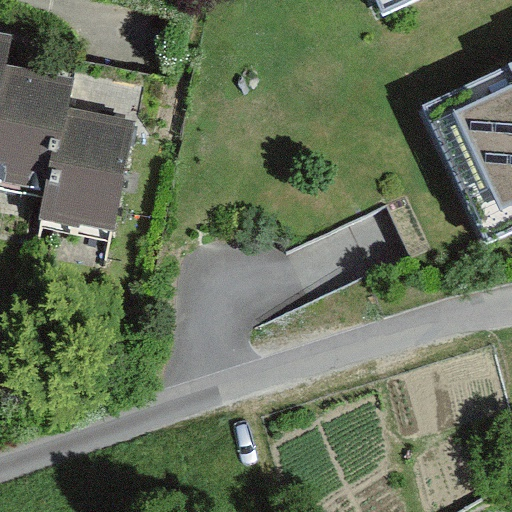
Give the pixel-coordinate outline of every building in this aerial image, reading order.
[(384,0),(394,21),(439,0),(384,0)] [(0,107),(8,73),(14,46),(0,43),(0,107)] [(72,116),(78,89),(8,73),(0,107),(0,174),(56,187),(72,116)] [(511,80),(435,117),(499,250),(511,243),(511,80)] [(119,230),(140,131),(72,116),(56,187),(50,215),(119,230)]
